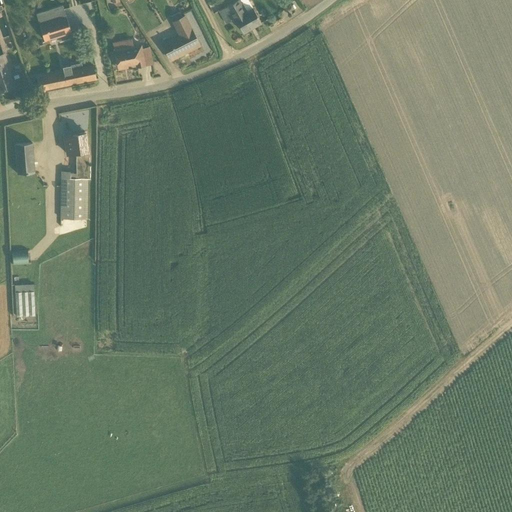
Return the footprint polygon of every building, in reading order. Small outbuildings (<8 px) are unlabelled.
[(247,0),(237,0),(218,11),(226,24),(234,19),(243,34),(261,24),(247,0)] [(35,15),(44,42),(71,33),(62,6),(35,15)] [(170,61),(199,46),(184,17),(182,18),(179,13),(170,17),(172,22),(171,22),(177,35),(161,43),(170,61)] [(112,43),(117,71),(127,69),(127,66),(134,65),(135,65),(135,68),(153,65),(149,48),(142,49),(141,45),(133,47),(131,39),(112,43)] [(0,91),(14,87),(14,86),(23,83),(19,71),(10,74),(3,54),(0,54),(0,91)] [(36,78),(39,92),(96,80),(93,66),(82,68),(81,64),(81,63),(62,67),(63,72),(36,78)] [(85,134),(64,137),(67,156),(75,155),(75,174),(69,174),(69,172),(60,172),(59,219),(87,220),(88,180),(89,180),(89,164),(85,134)] [(32,144),(15,145),(17,175),(34,173),(32,144)] [(30,255),(15,255),(15,268),(30,267),(30,255)] [(38,318),(37,285),(16,285),(17,319),(38,318)]
